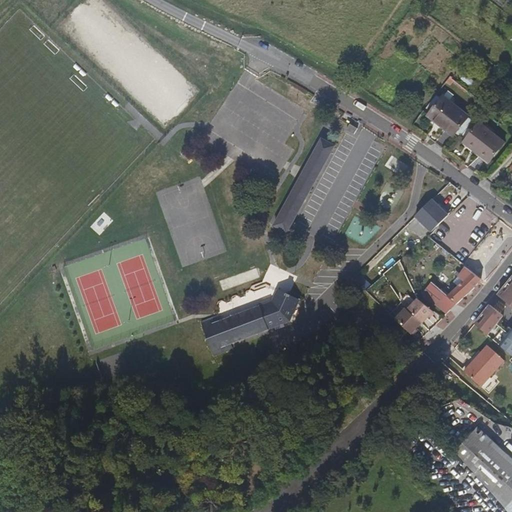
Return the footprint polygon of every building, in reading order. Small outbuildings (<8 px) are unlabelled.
[(466,74),(461,79),(472,89),(477,84),(466,74)] [(472,122),(436,95),(424,111),(459,140),(459,139),(472,122)] [(505,144),(474,119),(472,122),(459,139),(490,163),(505,144)] [(346,129),(354,134),(357,128),(349,124),(346,129)] [(291,225),(334,146),(321,139),(317,146),(320,148),(318,151),(315,149),(310,158),(313,160),(308,171),(304,169),(299,179),(302,181),(300,185),(297,183),(278,218),(291,225)] [(388,166),(403,174),(408,166),(393,157),(388,166)] [(431,232),(448,215),(432,199),(415,216),(431,232)] [(470,230),(486,210),(480,205),(464,224),(470,230)] [(479,277),(511,236),(511,229),(486,209),(486,210),(470,230),(459,244),(450,254),(465,267),(479,277)] [(287,233),(291,225),(278,218),(274,226),(287,233)] [(459,244),(438,227),(429,238),(450,254),(459,244)] [(457,304),(471,291),(476,286),(481,280),(479,277),(465,267),(459,276),(464,281),(448,296),(432,282),(422,294),(447,314),(457,304)] [(247,271),(250,281),(260,278),(257,268),(247,271)] [(511,308),(511,277),(475,324),(496,342),(511,322),(511,316),(508,313),(511,308)] [(250,284),(249,296),(269,297),(269,286),(250,284)] [(231,344),(291,322),(301,300),(277,289),(272,301),(222,319),(220,315),(201,322),(214,357),(233,349),(231,344)] [(422,324),(434,312),(418,299),(407,310),(422,324)] [(412,335),(422,324),(407,310),(406,308),(396,319),(412,335)] [(429,343),(436,338),(431,331),(424,336),(429,343)] [(511,338),(503,349),(511,355),(511,338)] [(505,361),(488,346),(481,353),(464,372),(481,387),(505,361)] [(464,372),(481,353),(479,351),(462,369),(464,372)] [(511,511),(511,458),(478,427),(455,452),(508,511),(511,511)]
